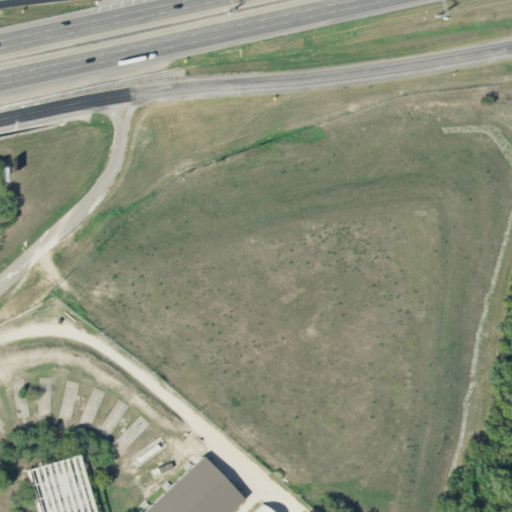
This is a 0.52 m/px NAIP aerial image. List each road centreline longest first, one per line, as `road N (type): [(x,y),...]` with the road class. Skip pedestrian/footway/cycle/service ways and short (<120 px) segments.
road 1 (secondary): [(0,119),(128,94),(414,66),(511,45)]
road 2 (motorway): [(0,86),(389,0)]
road 3 (residential): [(304,511),(75,332),(50,328),(0,339)]
road 4 (motorway): [(228,0),(0,51)]
road 5 (residential): [(0,291),(103,196),(122,155),(123,128)]
